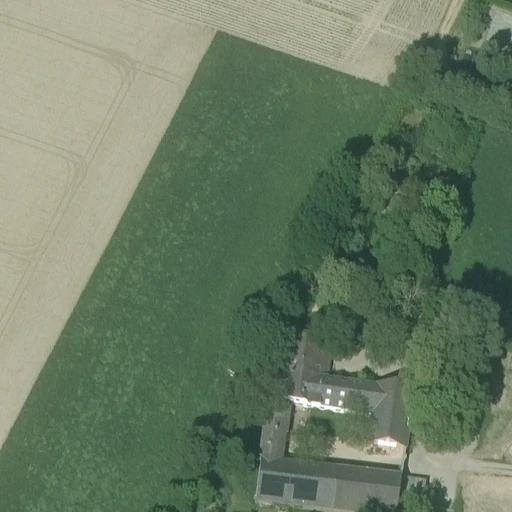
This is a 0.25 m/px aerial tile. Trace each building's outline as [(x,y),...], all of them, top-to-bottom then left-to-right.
[(332,346),(277,338),(268,398),(286,401),(285,406),(290,407),(303,409),(308,379),(326,382),(332,346)] [(326,382),(308,379),(303,409),(370,420),(366,449),(404,455),(413,396),(326,382)] [(286,401),(268,398),(264,435),(286,438),(290,407),(285,406),(286,401)] [(276,451),(262,449),(260,464),(274,465),(276,451)] [(274,465),(260,464),(254,506),(301,511),(395,511),(400,481),(274,465)]
